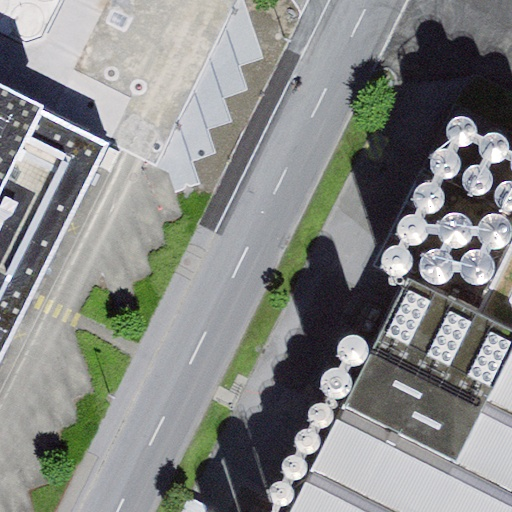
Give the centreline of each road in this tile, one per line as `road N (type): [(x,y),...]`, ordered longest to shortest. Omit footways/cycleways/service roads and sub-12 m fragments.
road 1 (secondary): [(368,0),(111,511)]
road 2 (unknown): [(24,0),(290,156)]
